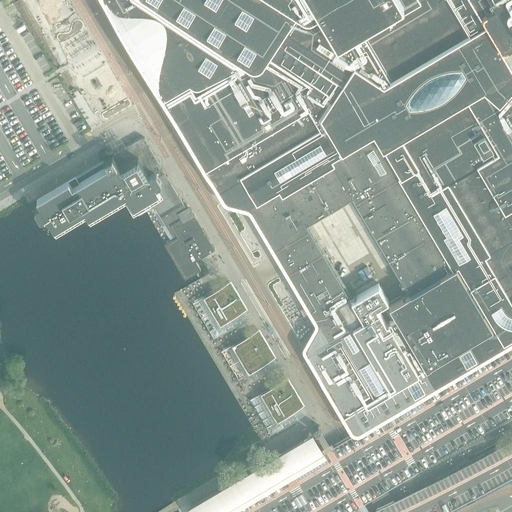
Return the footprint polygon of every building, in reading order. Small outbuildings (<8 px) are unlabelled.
[(61,0),(31,0),(56,42),(112,11),(105,0),(81,0),(67,9),(61,0)] [(105,0),(117,19),(117,20),(118,20),(119,21),(120,22),(121,22),(122,22),(123,22),(130,21),(132,24),(131,24),(130,25),(130,26),(130,27),(130,28),(130,29),(130,30),(131,31),(132,31),(132,32),(133,32),(134,32),(135,32),(136,32),(136,31),(147,50),(148,50),(145,52),(147,60),(147,61),(147,62),(146,63),(145,66),(145,67),(146,67),(146,68),(153,80),(183,63),(149,6),(145,0),(134,0),(128,4),(126,1),(125,0),(105,0)] [(162,0),(154,5),(161,18),(162,19),(185,5),(182,0),(162,0)] [(443,242),(449,253),(456,265),(462,261),(478,288),(500,324),(426,368),(411,377),(357,409),(355,411),(357,415),(356,416),(355,417),(355,418),(355,419),(355,421),(356,422),(357,423),(359,423),(360,423),(361,423),(363,426),(436,382),(454,372),(496,347),(511,337),(511,69),(488,28),(486,25),(475,7),(486,0),(182,0),(185,5),(189,3),(193,11),(197,9),(205,23),(212,18),(216,25),(220,22),(224,30),(230,26),(234,33),(238,31),(242,38),(247,35),(252,43),(258,40),(261,46),(265,44),(269,51),(270,50),(285,60),(300,70),(315,80),(330,90),(337,95),(339,96),(340,97),(341,98),(342,99),(343,101),(343,102),(344,103),(344,105),(344,107),(344,108),(344,110),(344,111),(344,113),(343,115),(342,117),(341,118),(340,119),(339,120),(338,121),(337,122),(325,129),(322,131),(311,137),(299,144),(288,151),(277,157),(265,164),(254,171),(243,177),(242,178),(246,184),(245,185),(244,186),(244,187),(244,188),(244,189),(244,190),(245,191),(246,192),(247,192),(248,192),(249,192),(250,192),(254,198),(282,182),(281,181),(304,168),(327,155),(350,140),(374,127),(395,162),(402,174),(409,185),(416,197),(420,204),(429,219),(436,231),(443,242)] [(511,0),(486,0),(475,7),(486,25),(488,28),(511,69),(511,0)] [(185,5),(162,19),(166,27),(193,11),(189,3),(185,5)] [(153,4),(149,6),(183,63),(191,77),(200,92),(170,109),(172,112),(174,111),(182,124),(188,134),(186,135),(188,139),(190,138),(194,145),(198,151),(196,152),(197,154),(205,168),(229,154),(235,150),(251,140),(263,133),(274,127),(285,120),(308,107),(322,131),(325,129),(318,117),(311,105),(309,103),(307,99),(301,103),(259,128),(245,104),(244,103),(242,98),(218,113),(213,103),(212,103),(204,89),(196,76),(195,74),(186,61),(183,54),(178,46),(174,41),(170,32),(166,27),(162,19),(161,18),(154,5),(153,4)] [(193,11),(166,27),(170,32),(174,41),(205,23),(197,9),(193,11)] [(205,23),(174,41),(178,46),(183,54),(224,30),(220,22),(216,25),(212,18),(205,23)] [(224,30),(183,54),(186,61),(195,74),(196,76),(252,43),(247,35),(242,38),(238,31),(234,33),(230,26),(224,30)] [(252,43),(196,76),(204,89),(269,51),(265,44),(261,46),(258,40),(252,43)] [(269,51),(204,89),(212,103),(213,103),(285,60),(270,50),(269,51)] [(285,60),(213,103),(218,113),(242,98),(244,103),(245,104),(300,70),(285,60)] [(183,63),(153,80),(156,85),(161,94),(191,77),(183,63)] [(300,70),(245,104),(259,128),(301,103),(295,92),(315,80),(300,70)] [(191,77),(161,94),(170,109),(200,92),(191,77)] [(315,80),(295,92),(301,103),(307,99),(309,103),(330,90),(315,80)] [(330,90),(309,103),(311,105),(318,117),(343,102),(343,101),(342,99),(341,98),(340,97),(339,96),(337,95),(330,90)] [(343,102),(318,117),(325,129),(337,122),(338,121),(339,120),(340,119),(341,118),(342,117),(343,115),(344,113),(344,111),(344,110),(344,108),(344,107),(344,105),(344,103),(343,102)] [(308,107),(285,120),(299,144),(311,137),(322,131),(308,107)] [(285,120),(274,127),(288,151),(299,144),(285,120)] [(274,127),(263,133),(277,157),(288,151),(274,127)] [(350,140),(327,155),(349,190),(372,177),(395,162),(374,127),(350,140)] [(263,133),(251,140),(265,164),(277,157),(263,133)] [(186,207),(144,138),(144,137),(143,137),(142,137),(141,137),(105,158),(109,165),(72,187),(69,181),(37,199),(40,203),(35,206),(35,207),(35,208),(35,210),(39,217),(40,217),(41,218),(42,218),(44,217),(47,215),(54,227),(85,209),(89,215),(126,193),(137,211),(149,205),(155,207),(164,222),(168,219),(171,224),(181,218),(183,222),(195,215),(189,205),(186,207)] [(235,150),(229,154),(243,177),(254,171),(265,164),(251,140),(235,150)] [(205,168),(219,191),(242,178),(243,177),(229,154),(205,168)] [(327,155),(304,168),(329,210),(331,209),(334,207),(346,200),(352,196),(349,190),(327,155)] [(372,177),(349,190),(352,196),(355,201),(402,174),(395,162),(372,177)] [(304,168),(281,181),(282,182),(307,223),(323,214),(329,210),(304,168)] [(402,174),(355,201),(362,213),(409,185),(402,174)] [(248,202),(245,204),(260,228),(285,214),(295,230),(307,223),(282,182),(254,198),(248,202)] [(409,185),(362,213),(372,229),(373,232),(420,204),(416,197),(409,185)] [(420,204),(373,232),(377,238),(378,240),(382,247),(429,219),(420,204)] [(285,214),(260,228),(273,250),(280,260),(280,261),(316,240),(307,223),(295,230),(285,214)] [(166,243),(186,277),(201,268),(196,260),(215,248),(195,215),(183,222),(181,218),(171,224),(168,219),(164,222),(161,224),(171,240),(166,243)] [(429,219),(382,247),(383,249),(385,252),(389,258),(436,231),(429,219)] [(436,231),(389,258),(390,260),(392,263),(396,270),(443,242),(436,231)] [(316,240),(280,261),(287,273),(323,251),(319,245),(316,240)] [(443,242),(396,270),(397,272),(399,275),(402,281),(449,253),(443,242)] [(323,251),(287,273),(294,284),(330,263),(328,260),(327,258),(323,251)] [(449,253),(402,281),(404,283),(409,293),(456,265),(449,253)] [(406,295),(389,305),(397,317),(426,368),(500,324),(478,288),(462,261),(456,265),(409,293),(406,295)] [(330,263),(294,284),(315,318),(350,297),(340,280),(337,274),(334,269),(330,263)] [(323,332),(309,346),(312,350),(322,344),(332,353),(337,357),(340,364),(344,375),(351,391),(357,409),(411,377),(403,370),(395,364),(381,353),(373,340),(375,338),(374,336),(372,338),(369,333),(373,330),(370,325),(366,327),(358,314),(361,313),(363,312),(365,311),(366,313),(377,307),(389,300),(379,283),(352,299),(346,303),(351,310),(359,324),(368,340),(358,346),(360,348),(355,352),(353,349),(349,351),(329,342),(323,332)] [(206,296),(193,303),(214,338),(226,331),(238,324),(240,323),(236,316),(242,313),(238,305),(243,302),(235,288),(230,292),(225,284),(217,289),(206,296)] [(350,297),(315,318),(323,332),(329,342),(349,351),(353,349),(355,352),(360,348),(358,346),(368,340),(359,324),(351,310),(346,303),(352,299),(350,297)] [(361,313),(358,314),(366,327),(370,325),(373,330),(369,333),(372,338),(374,336),(375,338),(373,340),(381,353),(395,364),(403,370),(411,377),(426,368),(397,317),(389,305),(384,308),(391,320),(387,323),(377,307),(366,313),(365,311),(363,312),(361,313)] [(234,344),(232,345),(249,374),(263,366),(271,361),(270,360),(266,353),(272,350),(264,337),(258,340),(254,332),(246,337),(234,344)] [(363,426),(353,432),(353,433),(371,462),(388,452),(511,378),(511,337),(496,347),(454,372),(436,382),(363,426)] [(251,372),(234,344),(222,350),(239,379),(251,372)] [(312,350),(307,353),(325,383),(345,417),(355,411),(357,409),(351,391),(344,375),(340,364),(337,357),(332,353),(322,344),(312,350)] [(325,450),(324,451),(357,506),(357,507),(348,511),(442,511),(473,497),(477,495),(506,479),(511,475),(511,378),(388,452),(371,462),(353,433),(325,450)] [(263,392),(251,399),(272,434),(294,421),(298,418),(297,417),(294,412),(299,409),(295,401),(300,398),(292,385),(287,388),(282,380),(274,385),(263,392)] [(403,511),(358,434),(355,437),(289,477),(232,511),(403,511)]
